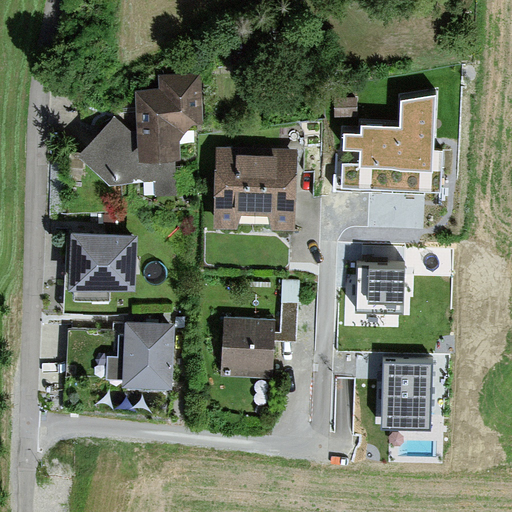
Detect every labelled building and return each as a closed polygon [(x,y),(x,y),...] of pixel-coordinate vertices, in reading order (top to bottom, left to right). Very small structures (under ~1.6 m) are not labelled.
[(203,125),(202,72),(159,74),(160,89),(135,91),(138,135),(115,117),(78,157),(109,186),(156,181),(156,195),(176,194),(175,161),(181,160),(181,141),(192,126),(203,125)] [(343,190),(442,193),(443,152),(435,151),(436,96),(402,102),(401,128),(362,126),(361,134),(344,134),(344,151),(361,151),(361,165),(344,164),(343,190)] [(358,97),(335,97),(335,117),(358,117),(358,97)] [(267,216),(273,229),(296,230),(299,150),(270,149),(245,148),(216,147),(214,230),(238,230),(242,215),(267,216)] [(70,232),(69,291),(75,291),(75,301),(110,302),(110,292),(136,293),(138,234),(102,233),(70,232)] [(403,264),(359,264),(359,311),(403,312),(403,264)] [(280,329),(275,329),(275,337),(297,338),(299,279),(282,279),(280,329)] [(272,375),(275,337),(275,329),(276,316),(224,313),(221,372),(272,375)] [(123,390),(174,392),(176,325),(147,324),(126,323),(125,338),(121,337),(120,358),(108,358),(107,381),(124,381),(123,390)] [(431,362),(386,361),(384,427),(429,428),(431,362)]
